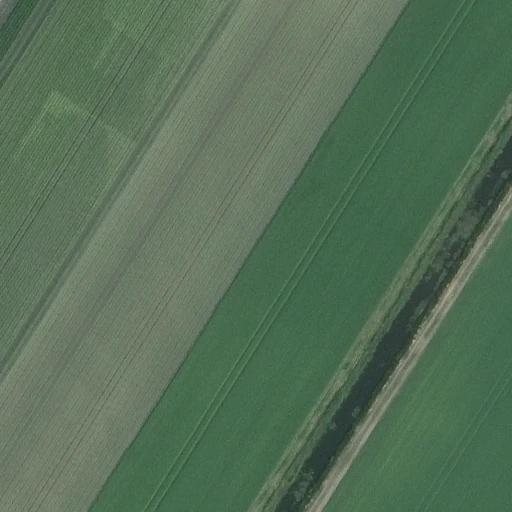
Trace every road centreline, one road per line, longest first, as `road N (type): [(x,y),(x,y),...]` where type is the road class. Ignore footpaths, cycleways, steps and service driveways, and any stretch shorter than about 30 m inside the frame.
road 1 (track): [(511,112),(265,511)]
road 2 (track): [(320,511),(511,208)]
